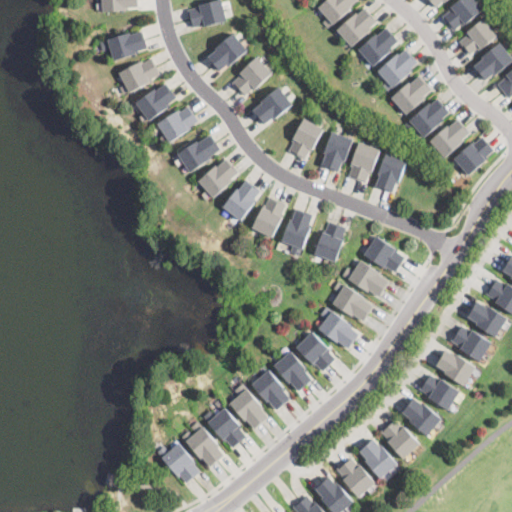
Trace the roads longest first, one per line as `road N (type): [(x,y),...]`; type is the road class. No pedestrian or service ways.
road 1 (tertiary): [(511,166),(367,378),(206,511)]
road 2 (residential): [(456,247),(270,167),(193,77),(164,0)]
road 3 (residential): [(511,133),(462,91),(395,0)]
